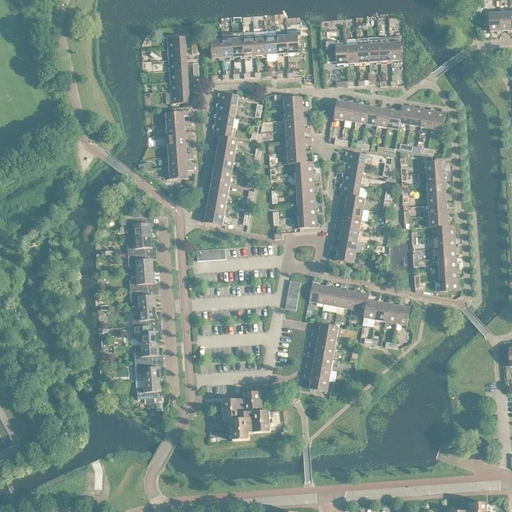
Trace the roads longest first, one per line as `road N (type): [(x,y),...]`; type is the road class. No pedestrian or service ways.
road 1 (residential): [(157,508),(152,478),(187,410),(192,380),(263,374),(281,298)]
road 2 (residential): [(511,482),(328,495)]
road 3 (residential): [(328,495),(157,508)]
